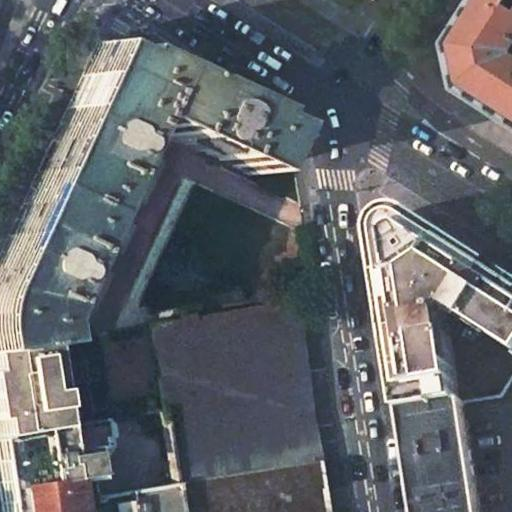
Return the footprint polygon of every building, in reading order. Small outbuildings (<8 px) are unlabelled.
[(511,0),(481,0),(450,49),(461,98),(511,130),(511,0)] [(96,46),(0,253),(0,351),(41,345),(38,325),(39,318),(42,312),(129,121),(221,164),(247,176),(264,138),(259,136),(265,124),(249,117),(251,111),(247,109),(245,115),(212,99),(214,94),(115,48),(112,54),(96,46)] [(393,237),(374,240),(401,413),(465,403),(451,315),(456,311),(511,347),(511,278),(413,215),(403,232),(393,237)] [(178,320),(148,324),(161,409),(173,483),(173,485),(315,461),(317,461),(292,302),(192,318),(191,314),(178,316),(177,316),(178,320)] [(41,345),(0,351),(0,435),(53,428),(44,364),(41,345)] [(465,403),(401,413),(403,424),(416,511),(483,511),(473,439),(469,415),(467,402),(465,403)] [(0,435),(0,488),(3,511),(177,511),(173,485),(173,483),(97,495),(94,500),(90,500),(83,457),(99,455),(105,447),(101,419),(92,420),(93,421),(53,428),(0,435)] [(315,461),(173,485),(177,511),(323,511),(320,489),(315,461)]
